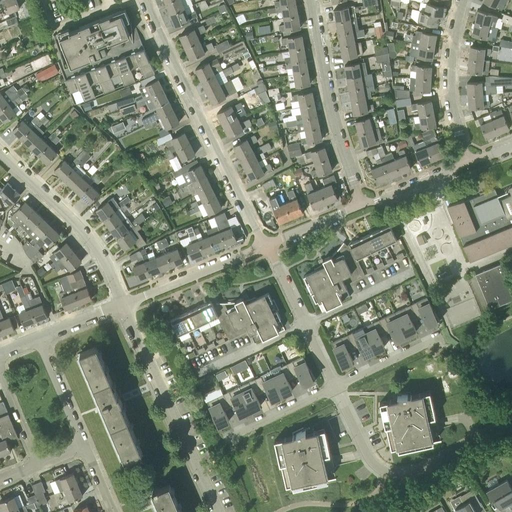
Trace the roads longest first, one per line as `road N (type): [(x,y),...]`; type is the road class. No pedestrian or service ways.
road 1 (residential): [(266,244),(143,0)]
road 2 (residential): [(511,421),(393,474),(361,447),(336,384)]
road 3 (residential): [(218,511),(123,302)]
road 4 (residential): [(359,204),(311,0)]
road 5 (residential): [(123,302),(95,243),(0,151)]
road 6 (residential): [(466,161),(446,79),(459,0)]
road 7 (residential): [(336,384),(266,244)]
road 8 (residential): [(123,302),(266,244)]
road 9 (residential): [(225,440),(336,384)]
road 10 (residential): [(85,449),(38,337)]
